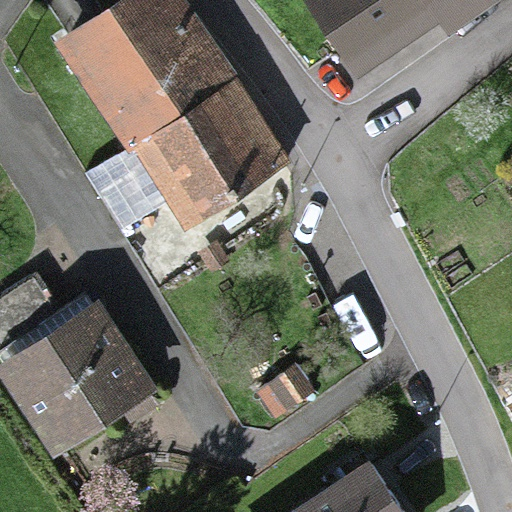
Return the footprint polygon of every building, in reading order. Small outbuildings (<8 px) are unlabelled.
[(170,0),(132,0),(56,52),(129,158),(162,206),(186,240),(288,171),(170,0)] [(295,0),(294,1),(351,88),(486,0),(295,0)] [(162,206),(129,158),(92,183),(125,231),(162,206)] [(94,319),(0,376),(0,387),(50,469),(149,408),(94,319)] [(376,511),(359,486),(318,511),(376,511)]
